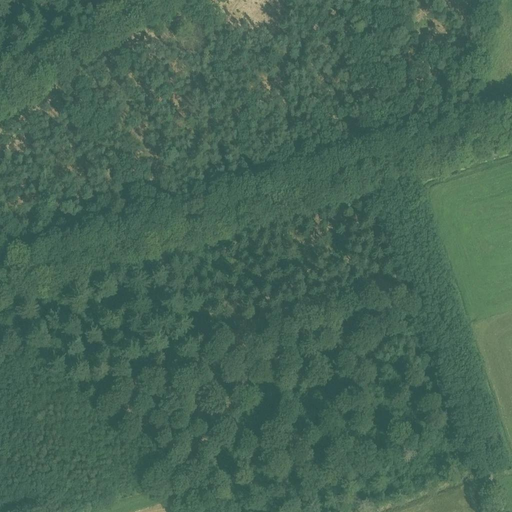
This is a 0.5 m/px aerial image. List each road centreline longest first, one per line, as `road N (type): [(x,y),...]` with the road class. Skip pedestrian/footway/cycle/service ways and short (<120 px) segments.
road 1 (unclassified): [(0,269),(511,117)]
road 2 (track): [(0,93),(140,0)]
